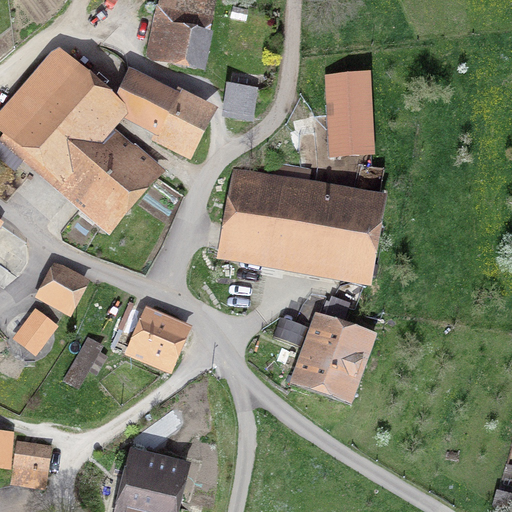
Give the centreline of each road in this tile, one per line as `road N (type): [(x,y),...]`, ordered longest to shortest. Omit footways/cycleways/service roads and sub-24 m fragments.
road 1 (unclassified): [(160,287),(230,145),(276,118),(296,75),(298,0)]
road 2 (unclassified): [(450,511),(330,439),(243,359)]
road 3 (residential): [(77,444),(158,396),(222,333)]
road 4 (unclassified): [(160,287),(84,257),(0,202)]
road 5 (unclassified): [(243,359),(251,430),(238,511)]
